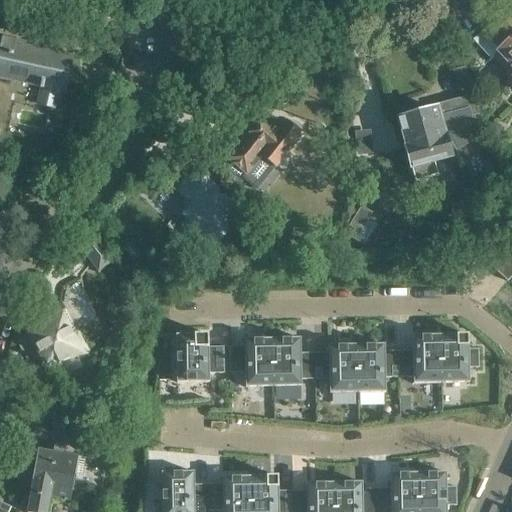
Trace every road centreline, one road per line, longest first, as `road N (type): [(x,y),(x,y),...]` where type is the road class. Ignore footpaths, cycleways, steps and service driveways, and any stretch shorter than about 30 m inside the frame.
road 1 (residential): [(171,309),(453,302),(511,341)]
road 2 (residential): [(161,430),(361,444),(511,429)]
road 3 (residential): [(0,318),(18,270),(115,160),(139,87),(163,50)]
road 4 (residential): [(163,50),(186,34),(413,0)]
